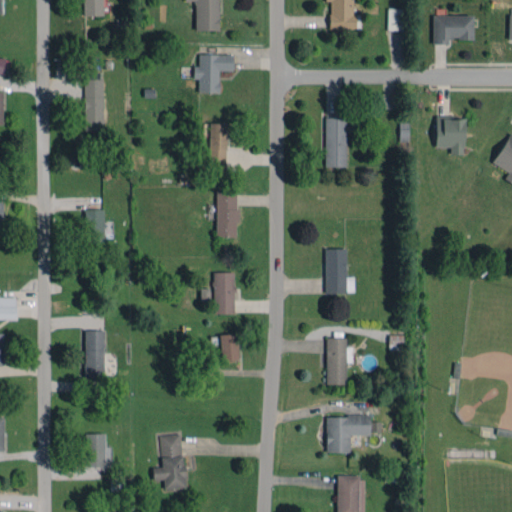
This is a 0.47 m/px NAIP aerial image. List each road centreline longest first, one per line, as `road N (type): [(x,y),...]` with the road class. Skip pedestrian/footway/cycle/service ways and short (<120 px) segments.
road 1 (residential): [(265,511),(278,318),(279,0)]
road 2 (residential): [(47,511),(45,0)]
road 3 (residential): [(282,79),(511,77)]
